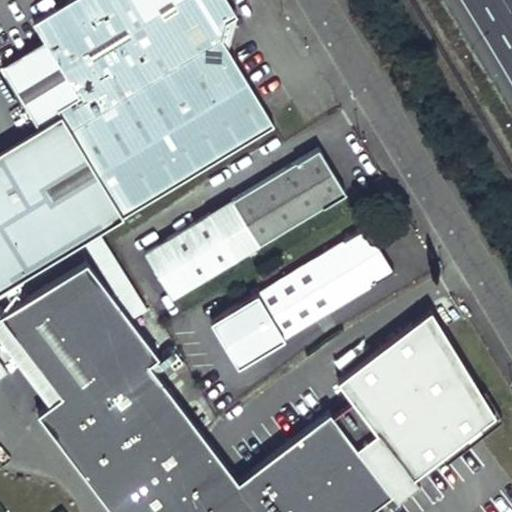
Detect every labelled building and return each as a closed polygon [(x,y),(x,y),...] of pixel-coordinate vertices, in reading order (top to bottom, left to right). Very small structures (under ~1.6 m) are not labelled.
[(65,0),(33,20),(45,40),(2,65),(38,125),(0,147),(0,288),(122,216),(274,121),(231,52),(225,41),(225,18),(235,11),(228,0),(65,0)] [(225,18),(225,41),(231,52),(235,11),(225,18)] [(318,146),(231,199),(258,244),(345,190),(318,146)] [(231,199),(209,212),(237,257),(258,244),(231,199)] [(237,257),(209,212),(143,252),(171,297),(237,257)] [(393,268),(365,223),(211,320),(239,365),(393,268)] [(433,303),(341,372),(355,395),(379,426),(360,440),(333,404),(239,481),(151,363),(160,356),(89,261),(0,311),(62,393),(38,410),(114,511),(365,511),(391,493),(397,501),(420,484),(414,476),(440,456),(446,464),(505,415),(433,303)] [(336,408),(333,404),(360,440),(379,426),(355,395),(336,408)] [(25,499),(39,502),(44,484),(30,480),(25,499)]
